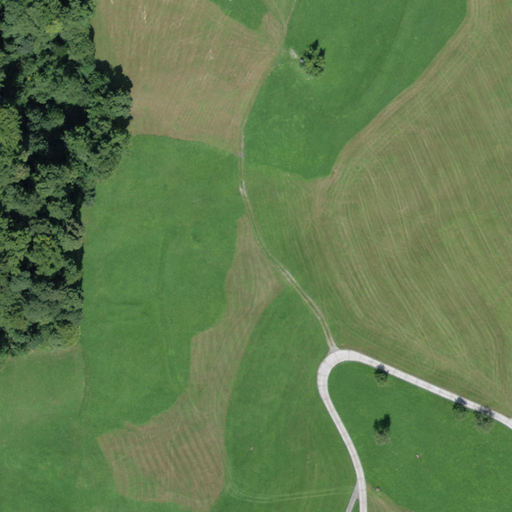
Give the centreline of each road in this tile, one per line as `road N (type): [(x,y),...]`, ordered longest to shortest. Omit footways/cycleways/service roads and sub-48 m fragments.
road 1 (unclassified): [(511,425),(350,354),(337,356),(321,378),(323,394),(353,451),(363,511)]
road 2 (track): [(337,356),(320,318),(264,250),(243,193),(244,119),(280,56)]
